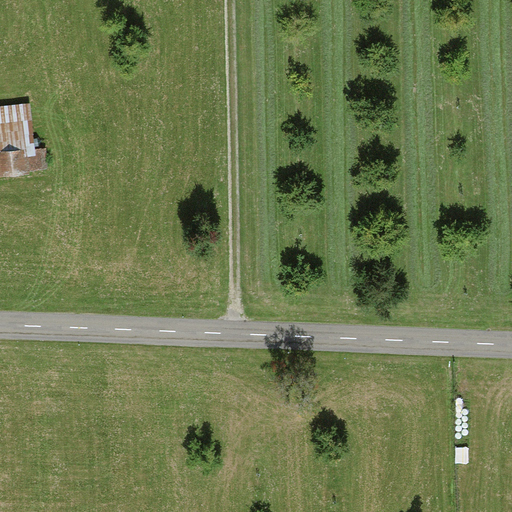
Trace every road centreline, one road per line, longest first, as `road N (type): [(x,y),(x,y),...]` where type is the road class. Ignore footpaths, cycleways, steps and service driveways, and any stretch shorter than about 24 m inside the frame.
road 1 (tertiary): [(511,345),(0,325)]
road 2 (track): [(231,0),(237,335)]
